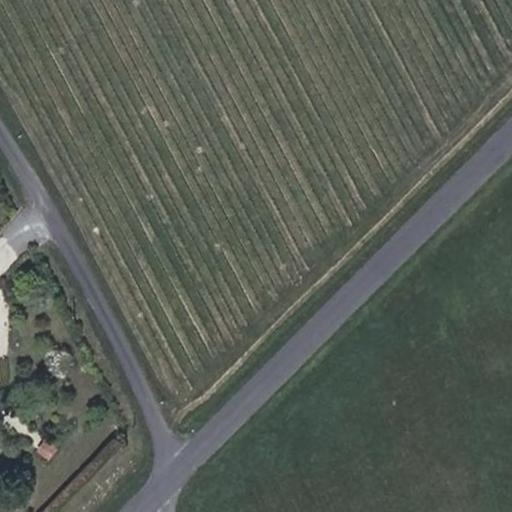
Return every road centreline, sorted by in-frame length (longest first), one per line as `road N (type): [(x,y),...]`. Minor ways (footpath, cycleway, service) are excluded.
road 1 (tertiary): [(511,136),(182,468)]
road 2 (unclassified): [(182,468),(80,258),(0,126)]
